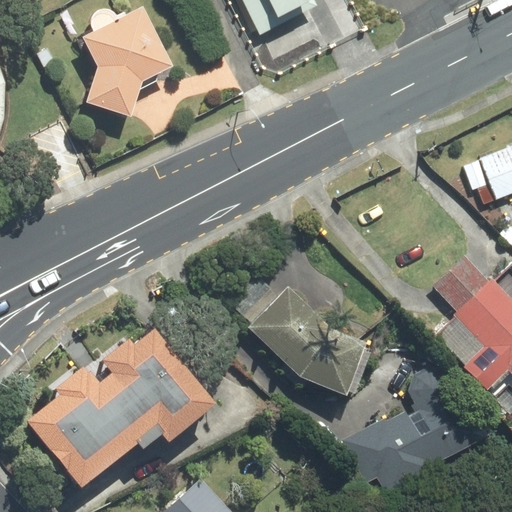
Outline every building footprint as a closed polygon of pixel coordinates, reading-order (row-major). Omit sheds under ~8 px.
[(311,0),(238,0),(257,36),(315,7),(311,0)] [(79,39),(94,68),(82,105),(128,119),(139,84),(171,68),(140,8),(79,39)] [(476,189),(482,205),(511,192),(511,144),(478,159),(479,160),(462,167),(472,191),(476,189)] [(453,317),(435,334),(463,364),(461,366),(491,398),(506,384),(511,390),(511,299),(490,277),(486,281),(462,256),(430,285),(455,311),(451,314),(453,317)] [(274,296),(249,271),(223,297),(248,323),(245,326),(296,376),(341,393),(362,342),(328,328),(284,286),(274,296)] [(22,420),(75,486),(131,441),(135,447),(154,432),(161,440),(209,402),(149,328),(129,344),(124,338),(97,359),(107,372),(95,382),(85,370),(83,372),(77,365),(49,387),(54,394),(22,420)] [(480,436),(448,372),(431,364),(411,374),(406,390),(412,403),(402,408),(403,411),(384,421),(381,416),(371,421),(372,423),(340,440),(361,482),(372,476),(384,498),(436,472),(431,462),(480,436)] [(159,511),(229,511),(198,478),(159,511)]
